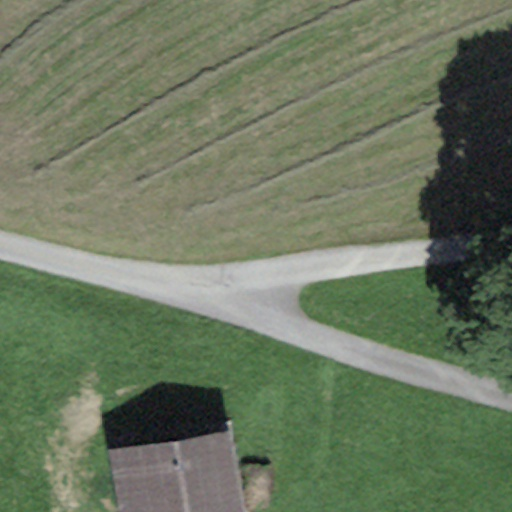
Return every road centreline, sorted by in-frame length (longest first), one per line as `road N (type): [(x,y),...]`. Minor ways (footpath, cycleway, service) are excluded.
road 1 (track): [(0,244),(182,290),(511,397)]
road 2 (track): [(511,243),(182,290)]
